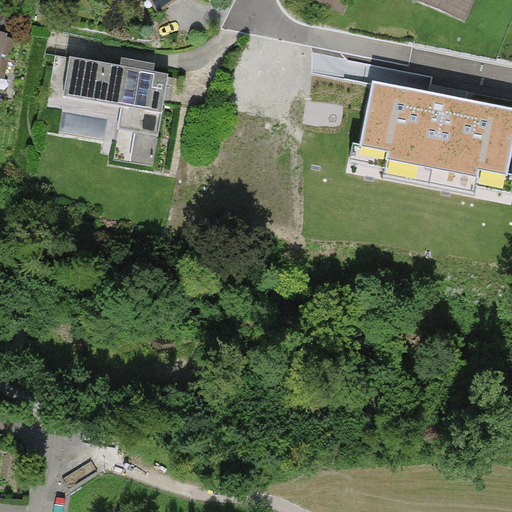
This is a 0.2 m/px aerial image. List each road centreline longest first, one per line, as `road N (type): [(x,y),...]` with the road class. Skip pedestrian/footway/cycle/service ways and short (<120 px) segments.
road 1 (residential): [(249,4),(228,36),(198,60),(162,63),(85,47)]
road 2 (residential): [(249,4),(277,26),(411,56)]
